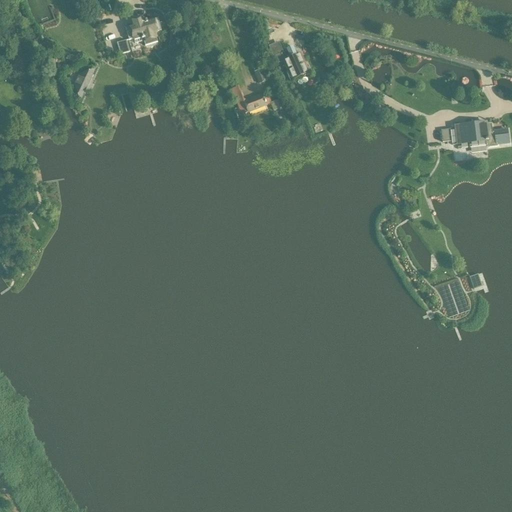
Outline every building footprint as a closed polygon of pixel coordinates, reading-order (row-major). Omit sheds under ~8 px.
[(132,26),(125,28),(129,41),(133,40),(135,44),(143,42),(145,46),(157,43),(155,34),(162,32),(158,19),(145,23),(144,20),(131,24),(132,26)] [(120,55),(130,52),(126,41),(117,44),(120,55)] [(296,55),(293,48),(293,47),(292,49),(291,50),(274,58),(276,64),(283,61),(292,81),(308,74),(300,54),(296,55)] [(23,69),(26,58),(16,56),(14,67),(23,69)] [(96,69),(79,75),(74,86),(81,102),(96,69)] [(261,70),(254,73),(259,84),(266,81),(261,70)] [(244,103),(239,92),(233,94),(241,115),(271,104),(267,94),(244,103)] [(451,130),(441,131),(442,143),(452,142),(452,146),(457,145),(458,150),(486,146),(489,145),(489,149),(497,148),(497,145),(501,145),(501,144),(507,143),(507,144),(508,144),(506,131),(495,133),(492,134),(491,125),(486,126),(486,123),(455,127),(455,130),(451,131),(451,130)] [(470,278),(474,290),(482,287),(478,275),(470,278)]
